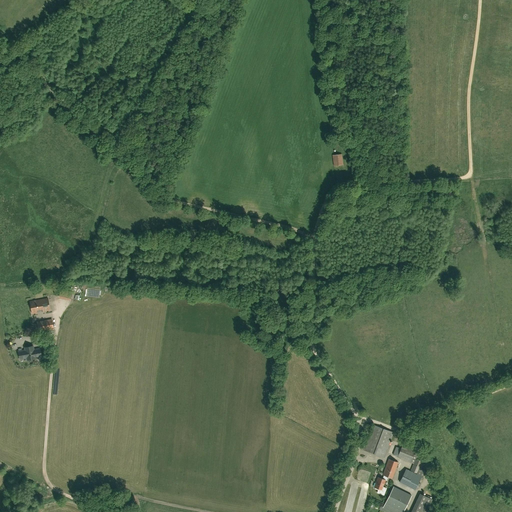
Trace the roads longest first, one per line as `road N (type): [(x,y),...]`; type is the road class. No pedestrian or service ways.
road 1 (track): [(93,511),(52,487),(43,467),(58,323)]
road 2 (track): [(119,155),(165,197),(310,239)]
road 3 (track): [(310,239),(312,346),(358,421)]
road 4 (track): [(119,155),(0,39)]
road 5 (track): [(511,382),(395,428)]
